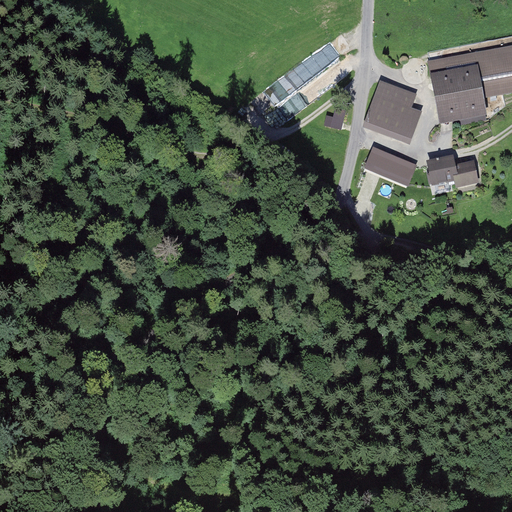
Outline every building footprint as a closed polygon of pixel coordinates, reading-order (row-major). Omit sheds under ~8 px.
[(295,86),(343,56),(334,42),(265,86),(287,119),(308,106),(295,86)] [(482,100),(511,95),(511,48),(433,62),(436,77),(477,70),(482,100)] [(436,77),(444,125),(485,118),(482,100),(477,70),(436,77)] [(382,84),(365,131),(410,147),(422,115),(411,111),(416,97),(382,84)] [(330,128),(342,132),(347,116),(335,112),(330,128)] [(418,169),(389,157),(381,176),(410,188),(418,169)] [(457,160),(429,164),(433,186),(455,182),(456,191),(478,187),(474,165),(458,168),(457,160)] [(393,265),(418,272),(422,259),(396,252),(393,265)]
